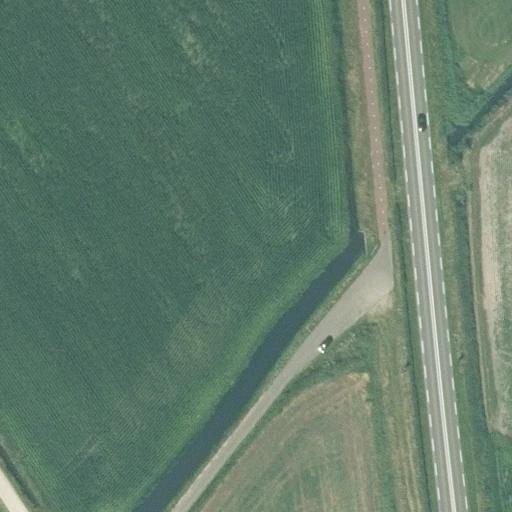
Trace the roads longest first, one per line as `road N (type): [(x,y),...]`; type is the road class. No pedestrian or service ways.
road 1 (primary): [(445,511),(395,0)]
road 2 (unclassified): [(176,511),(339,309),(385,272),(384,234)]
road 3 (track): [(414,511),(385,272)]
